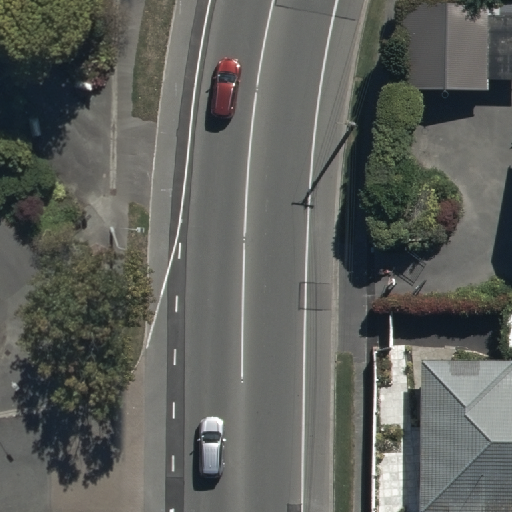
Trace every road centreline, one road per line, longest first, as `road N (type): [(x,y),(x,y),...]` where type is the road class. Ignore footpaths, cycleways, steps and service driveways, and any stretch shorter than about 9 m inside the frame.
road 1 (secondary): [(278,0),(257,110),(244,472)]
road 2 (residential): [(0,484),(38,470),(244,472)]
